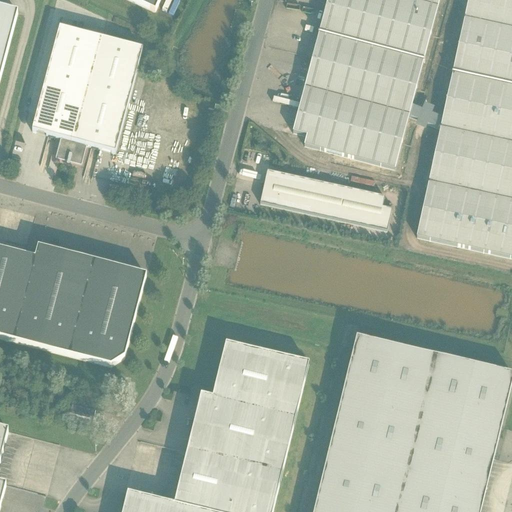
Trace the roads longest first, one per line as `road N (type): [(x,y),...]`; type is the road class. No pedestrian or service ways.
road 1 (unclassified): [(202,239),(168,369),(65,511)]
road 2 (unclassified): [(266,0),(202,239)]
road 3 (unclassified): [(202,239),(0,186)]
